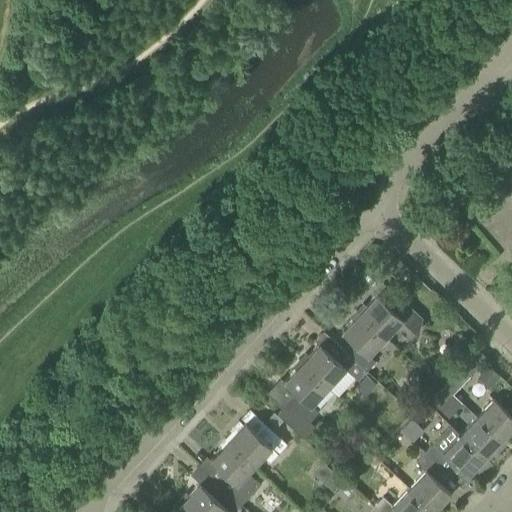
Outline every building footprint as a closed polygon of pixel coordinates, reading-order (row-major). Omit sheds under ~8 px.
[(486,198),(474,201),(471,212),(478,221),(490,218),(494,207),(486,198)] [(359,311),(384,335),(393,326),(417,334),(421,319),(396,296),(388,305),(376,293),(359,311)] [(366,354),(384,335),(359,311),(340,330),(352,341),(343,350),(365,372),(374,362),(366,354)] [(365,372),(343,350),(335,359),(318,343),(300,361),(326,386),(344,367),(357,380),(365,372)] [(309,403),(326,386),(300,361),(283,379),(295,391),(286,400),(287,402),(276,413),(302,438),(314,426),(309,421),(318,411),(309,403)] [(441,388),(449,397),(469,376),(460,367),(441,388)] [(438,409),(449,397),(441,388),(429,400),(438,409)] [(475,417),(500,440),(511,427),(511,417),(492,398),(475,417)] [(483,458),(500,440),(475,417),(458,434),(483,458)] [(227,439),(254,464),(262,455),(269,462),(286,443),(263,422),(255,431),(244,421),(227,439)] [(466,476),(483,458),(458,434),(442,451),(433,442),(424,453),(446,474),(454,465),(466,476)] [(247,472),(254,464),(227,439),(209,459),(226,475),(218,483),(240,504),(259,483),(247,472)] [(438,482),(446,474),(424,453),(416,461),(424,469),(407,488),(432,511),(449,493),(438,482)] [(343,480),(332,470),(322,481),(333,491),(343,480)] [(232,511),(240,504),(218,483),(209,493),(198,482),(180,501),(191,511),(232,511)] [(431,511),(432,511),(407,488),(391,504),(382,496),(372,506),(378,511),(431,511)] [(191,511),(180,501),(169,511),(191,511)]
